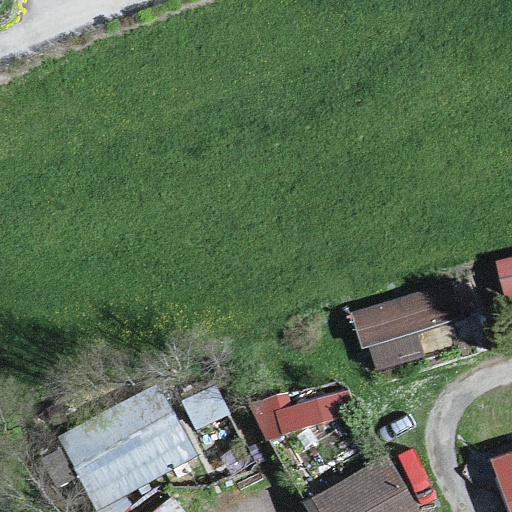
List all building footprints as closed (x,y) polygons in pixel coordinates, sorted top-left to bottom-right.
[(425,344),(416,321),(475,297),(462,264),(354,306),(377,363),(425,344)] [(172,392),(81,430),(110,496),(201,458),(172,392)] [(511,508),(511,442),(490,451),(511,508)] [(428,511),(391,444),(322,483),(337,511),(428,511)] [(197,511),(178,485),(139,511),(197,511)]
